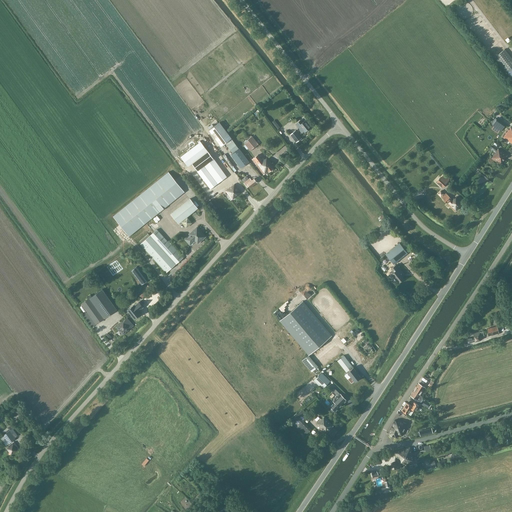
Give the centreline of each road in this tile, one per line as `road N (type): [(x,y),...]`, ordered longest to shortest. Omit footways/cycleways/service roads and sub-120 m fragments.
road 1 (unclassified): [(6,511),(58,433),(339,125)]
road 2 (unclassified): [(299,511),(467,254)]
road 3 (tertiary): [(379,445),(511,235)]
road 4 (unclassified): [(467,254),(424,228),(339,125)]
road 5 (unclassified): [(339,125),(240,0)]
road 6 (tertiary): [(379,445),(511,414)]
